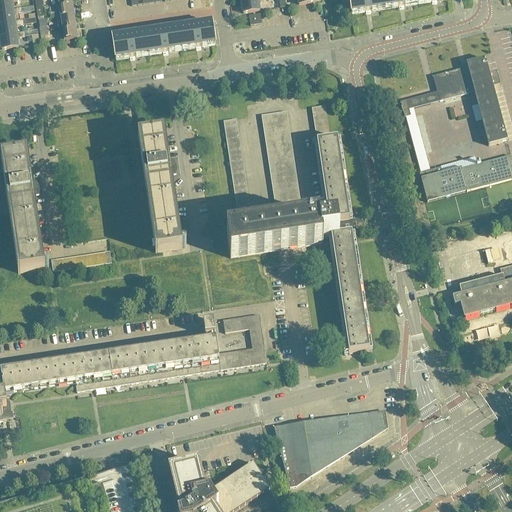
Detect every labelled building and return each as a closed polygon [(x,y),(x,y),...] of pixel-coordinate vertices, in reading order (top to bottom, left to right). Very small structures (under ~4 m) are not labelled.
[(0,2),(0,14),(13,13),(13,10),(11,3),(20,2),(19,0),(11,0),(11,1),(0,2)] [(44,8),(44,4),(42,4),(41,0),(36,1),(37,9),(44,8)] [(253,0),(241,2),(243,14),(259,12),(258,2),(266,1),(265,0),(253,0)] [(385,10),(383,0),(348,0),(351,15),(366,12),(371,12),(385,10)] [(418,5),(416,0),(383,0),(385,10),(398,8),(403,7),(418,5)] [(74,16),(72,4),(55,7),(49,8),(51,18),(57,18),(74,16)] [(45,12),(44,8),(37,9),(38,20),(44,20),(43,13),(45,12)] [(0,14),(0,26),(15,24),(14,22),(13,15),(22,14),(21,11),(21,9),(13,10),(13,13),(0,14)] [(76,27),(74,16),(57,18),(59,30),(76,27)] [(261,25),(260,16),(249,18),(250,27),(261,25)] [(0,26),(0,36),(0,39),(16,36),(16,34),(15,27),(23,26),(23,21),(14,22),(15,24),(0,26)] [(215,46),(214,35),(215,35),(215,33),(214,33),(212,23),(178,28),(182,51),(196,49),(199,49),(209,47),(215,46)] [(78,39),(76,27),(59,30),(60,42),(78,39)] [(182,51),(178,28),(145,33),(149,56),(163,54),(180,52),(182,51)] [(0,39),(2,51),(18,48),(17,39),(25,38),(25,33),(16,34),(16,36),(0,39)] [(149,56),(145,33),(112,38),(115,61),(130,59),(147,57),(149,56)] [(433,77),(437,93),(440,102),(469,94),(468,92),(475,91),(490,145),(489,146),(508,141),(506,132),(505,133),(493,88),(501,86),(497,73),(489,76),(487,68),(488,68),(486,59),(466,64),(467,64),(468,67),(462,69),(433,77)] [(326,114),(325,107),(312,109),(313,116),(326,114)] [(327,120),(326,114),(313,116),(314,122),(327,120)] [(328,127),(327,120),(314,122),(315,129),(328,127)] [(329,134),(328,127),(315,129),(316,136),(329,134)] [(180,249),(170,184),(169,176),(176,175),(175,166),(167,167),(162,135),(164,135),(164,134),(138,138),(138,139),(139,138),(153,228),(157,252),(155,253),(155,254),(183,250),(182,249),(180,249)] [(330,140),(329,134),(316,136),(317,142),(330,140)] [(353,242),(352,234),(350,221),(350,220),(348,211),(338,139),(330,140),(317,142),(329,223),(320,225),(320,219),(240,231),(227,233),(230,259),(268,253),(323,245),(323,239),(331,238),(334,256),(348,354),(370,351),(353,242)] [(43,270),(35,221),(32,197),(39,196),(37,187),(30,188),(25,155),(28,155),(27,154),(8,157),(0,158),(0,159),(2,158),(8,194),(11,215),(17,256),(20,274),(18,274),(18,275),(45,271),(45,270),(43,270)] [(436,176),(434,170),(420,174),(428,203),(428,202),(511,179),(511,164),(510,156),(481,164),(481,163),(477,164),(477,165),(462,169),(462,168),(461,169),(461,170),(436,176)] [(251,215),(250,209),(237,211),(238,217),(251,215)] [(511,267),(500,270),(500,271),(502,276),(459,287),(461,295),(459,296),(452,298),(455,306),(460,304),(464,319),(511,306),(511,267)] [(261,329),(259,316),(253,317),(255,330),(261,329)] [(255,330),(253,317),(247,318),(249,331),(255,330)] [(249,331),(247,318),(241,319),(243,332),(249,331)] [(243,332),(241,319),(235,320),(237,333),(243,332)] [(237,333),(235,320),(229,321),(231,334),(237,333)] [(231,334),(229,321),(223,322),(225,335),(231,334)] [(215,335),(213,322),(203,323),(205,336),(215,335)] [(262,335),(261,329),(255,330),(249,331),(250,337),(262,335)] [(263,342),(262,335),(250,337),(251,344),(263,342)] [(91,391),(267,364),(264,348),(252,350),(218,355),(216,339),(8,371),(1,372),(4,394),(0,394),(0,431),(3,431),(1,416),(8,415),(12,414),(10,404),(10,401),(6,401),(5,394),(75,383),(77,394),(91,391)] [(264,348),(263,342),(251,344),(252,350),(264,348)] [(313,476),(386,429),(383,413),(288,427),(274,429),(287,476),(290,489),(297,488),(296,487),(313,476)] [(172,485),(178,511),(233,511),(244,505),(244,506),(245,505),(256,497),(256,498),(257,498),(257,497),(268,490),(269,490),(253,465),(252,465),(252,466),(241,473),(240,473),(240,474),(229,481),(229,480),(228,481),(228,482),(217,489),(217,488),(216,489),(216,490),(211,493),(209,491),(205,492),(201,477),(172,485)] [(0,511),(144,511),(130,466),(0,504),(0,511)]
